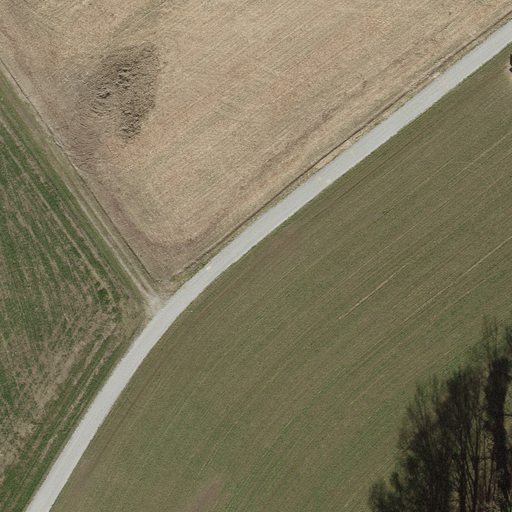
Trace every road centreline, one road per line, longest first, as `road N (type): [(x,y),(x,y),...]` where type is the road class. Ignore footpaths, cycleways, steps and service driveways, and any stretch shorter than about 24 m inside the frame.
road 1 (track): [(511,35),(164,318)]
road 2 (track): [(164,318),(0,75)]
road 3 (track): [(164,318),(40,511)]
